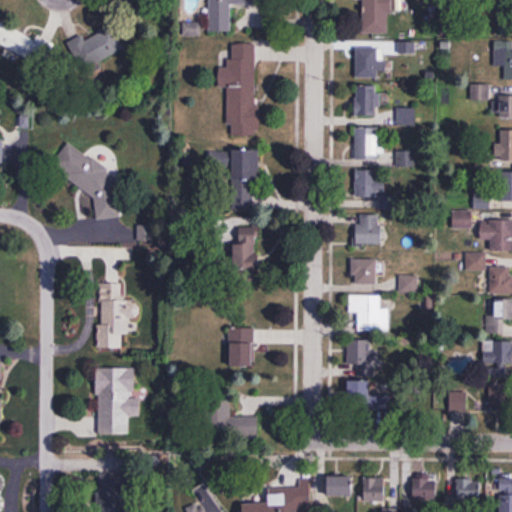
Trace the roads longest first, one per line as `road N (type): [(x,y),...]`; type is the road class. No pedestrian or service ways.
road 1 (residential): [(318,435),(311,420),(316,0)]
road 2 (residential): [(46,511),(48,255),(35,228),(0,213)]
road 3 (residential): [(511,442),(318,435)]
